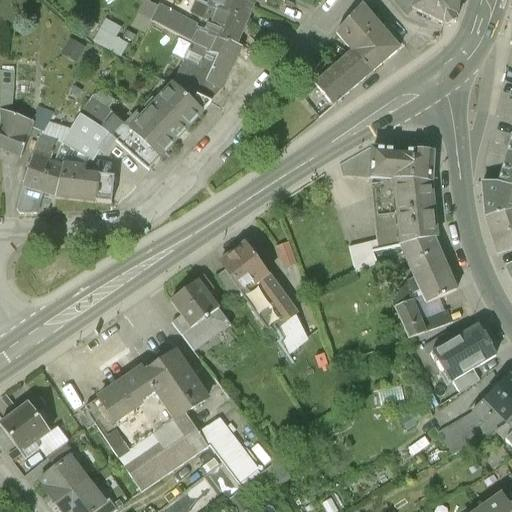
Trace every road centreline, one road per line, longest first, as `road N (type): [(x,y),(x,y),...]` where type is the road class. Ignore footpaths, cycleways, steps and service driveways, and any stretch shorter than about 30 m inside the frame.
road 1 (secondary): [(453,66),(32,336)]
road 2 (residential): [(0,239),(99,227),(149,203),(348,0)]
road 3 (residential): [(511,330),(472,240),(453,66)]
